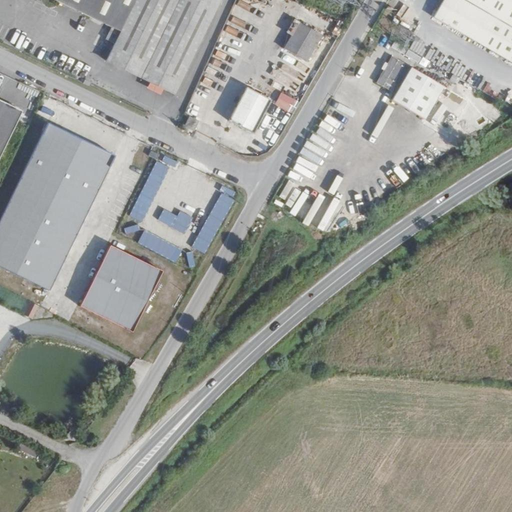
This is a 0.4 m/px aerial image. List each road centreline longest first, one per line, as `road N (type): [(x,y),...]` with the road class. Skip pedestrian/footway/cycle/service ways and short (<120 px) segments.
road 1 (unknown): [(65,305),(154,131),(155,108),(0,4)]
road 2 (secondary): [(511,158),(325,285),(191,403)]
road 3 (secondary): [(269,184),(92,463),(70,511)]
road 4 (tertiary): [(375,0),(269,184)]
road 5 (unknown): [(151,370),(70,326),(24,320),(0,329)]
road 6 (secondary): [(191,403),(86,511)]
road 7 (secondary): [(103,511),(191,403)]
road 8 (unknown): [(186,146),(241,28)]
